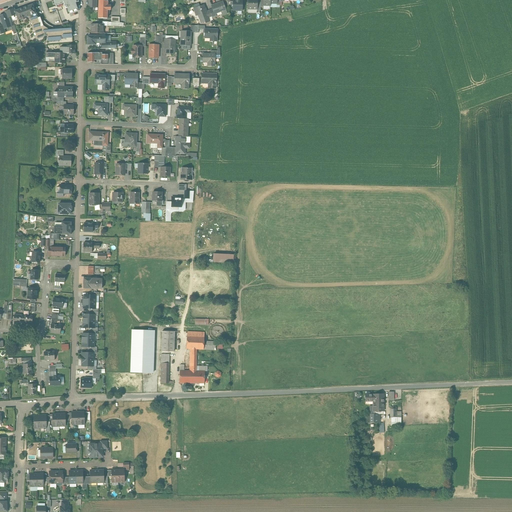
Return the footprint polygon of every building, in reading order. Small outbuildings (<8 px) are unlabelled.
[(76,0),(54,0),(56,5),(64,2),(66,8),(67,8),(69,14),(78,11),(75,3),(78,2),(76,0)] [(98,0),(98,18),(106,18),(107,10),(110,10),(110,6),(107,5),(107,0),(98,0)] [(257,0),(247,0),(248,9),(257,9),(257,2),(257,0)] [(242,1),(233,1),(233,2),(233,8),(233,11),(242,11),(242,1)] [(223,2),(211,6),(212,9),(214,14),(215,14),(220,12),(226,10),(223,2)] [(15,11),(14,11),(18,20),(26,17),(36,14),(36,13),(33,5),(15,11)] [(194,9),(193,9),(196,15),(198,15),(201,23),(205,21),(205,23),(210,21),(209,21),(213,20),(212,17),(208,19),(207,16),(208,16),(206,11),(204,5),(200,6),(194,9)] [(14,9),(5,12),(6,14),(8,18),(11,17),(13,22),(18,20),(14,11),(15,11),(14,9)] [(66,31),(52,32),(52,30),(53,30),(53,27),(50,26),(49,25),(48,25),(47,24),(46,23),(44,22),(44,21),(41,22),(41,23),(40,24),(36,13),(36,14),(26,17),(28,17),(30,24),(31,23),(32,26),(31,26),(33,30),(34,30),(36,36),(35,36),(36,40),(47,36),(47,40),(62,39),(62,37),(72,37),(71,29),(66,29),(66,31)] [(6,14),(0,15),(0,19),(2,25),(5,33),(12,30),(12,29),(11,27),(8,18),(6,14)] [(103,24),(91,24),(91,33),(100,34),(103,34),(103,24)] [(217,29),(204,29),(204,38),(212,38),(212,41),(217,42),(217,29)] [(191,32),(181,31),(181,45),(190,46),(191,33),(191,32)] [(105,36),(100,36),(95,36),(87,36),(88,45),(96,45),(96,43),(102,43),(105,43),(105,42),(105,37),(105,36)] [(165,39),(165,43),(164,53),(174,54),(175,40),(165,39)] [(158,45),(149,45),(148,58),(158,58),(158,45)] [(140,46),(133,46),(133,49),(132,49),(131,54),(133,54),(133,57),(141,57),(141,53),(141,51),(141,50),(141,47),(141,46),(140,46)] [(210,54),(203,54),(203,62),(208,62),(208,66),(214,66),(214,58),(219,58),(219,56),(220,56),(219,55),(219,54),(220,54),(220,51),(218,51),(218,54),(214,54),(210,54)] [(60,53),(46,53),(49,53),(49,58),(55,58),(55,63),(65,63),(65,53),(60,53)] [(102,54),(88,54),(88,62),(95,63),(95,60),(101,60),(102,60),(102,55),(102,54)] [(113,55),(102,55),(102,60),(101,60),(101,65),(113,65),(113,55)] [(72,70),(61,69),(61,75),(63,75),(62,78),(72,79),(72,70)] [(138,74),(125,74),(125,78),(124,78),(124,79),(125,79),(124,84),(132,84),(132,87),(131,87),(131,88),(137,88),(137,83),(138,74)] [(165,74),(150,74),(150,77),(150,83),(153,83),(153,84),(154,87),(157,87),(158,87),(158,88),(164,88),(164,83),(165,74)] [(189,74),(175,74),(175,77),(175,83),(182,83),(182,88),(189,88),(189,74)] [(215,74),(203,74),(202,83),(210,83),(210,87),(215,88),(215,74)] [(109,76),(96,75),(95,84),(103,85),(103,90),(109,90),(109,81),(109,76)] [(58,87),(58,83),(52,83),(52,94),(46,94),(46,99),(53,99),(53,97),(58,97),(58,87)] [(66,87),(58,87),(58,97),(63,98),(72,98),(72,87),(66,87)] [(107,104),(94,104),(94,108),(98,109),(98,115),(107,115),(107,104)] [(166,105),(155,104),(155,109),(158,109),(157,116),(165,116),(166,105)] [(66,105),(64,105),(64,114),(73,114),(73,105),(66,105)] [(136,105),(123,105),(123,110),(124,110),(124,116),(127,116),(136,117),(136,105)] [(191,108),(178,107),(177,118),(179,119),(186,119),(187,112),(191,113),(191,108)] [(186,119),(179,119),(179,134),(188,134),(188,119),(186,119)] [(72,124),(64,124),(64,128),(59,128),(59,132),(60,132),(64,132),(64,133),(65,133),(71,133),(72,124)] [(108,132),(96,132),(94,132),(94,139),(94,145),(102,146),(103,146),(107,146),(107,144),(108,132)] [(137,134),(125,133),(125,140),(122,139),(121,147),(131,147),(136,147),(136,143),(137,134)] [(165,148),(162,148),(163,135),(151,134),(151,136),(147,136),(147,141),(151,141),(151,143),(157,144),(157,148),(162,148),(162,153),(165,153),(165,148)] [(179,137),(176,136),(176,148),(176,154),(184,154),(185,153),(185,151),(184,151),(183,150),(183,148),(189,148),(190,144),(185,143),(185,137),(179,137)] [(161,156),(154,155),(154,156),(158,157),(158,167),(161,167),(163,167),(164,156),(161,156)] [(63,156),(59,156),(59,157),(59,164),(71,164),(71,156),(63,156)] [(154,161),(150,161),(150,167),(154,167),(158,167),(158,157),(154,156),(154,161)] [(103,164),(95,163),(95,174),(103,175),(103,169),(103,164)] [(121,164),(119,166),(116,166),(116,175),(125,175),(125,169),(125,164),(124,164),(121,164)] [(148,164),(138,164),(140,164),(140,168),(138,168),(138,173),(147,174),(148,171),(148,167),(148,164)] [(163,167),(161,167),(161,170),(160,170),(160,173),(160,177),(170,177),(170,167),(163,167)] [(192,168),(182,168),(182,175),(181,175),(181,179),(181,180),(192,180),(192,176),(191,176),(191,169),(192,168)] [(178,183),(178,191),(184,191),(187,191),(187,188),(185,188),(185,183),(178,183)] [(72,185),(60,185),(59,192),(57,192),(57,197),(63,197),(63,194),(71,194),(72,185)] [(139,193),(130,192),(130,199),(129,204),(139,204),(139,199),(139,193)] [(162,192),(153,192),(152,201),(157,201),(157,206),(161,206),(162,192)] [(99,193),(89,193),(89,204),(99,205),(99,204),(99,200),(98,200),(99,193)] [(122,193),(113,193),(113,202),(117,202),(117,203),(122,204),(122,193)] [(177,197),(172,197),(172,202),(171,202),(171,206),(181,207),(182,198),(177,198),(177,197)] [(72,220),(63,220),(63,225),(62,232),(72,232),(72,220)] [(98,224),(85,223),(85,232),(93,232),(93,228),(98,228),(98,224)] [(92,243),(83,243),(83,252),(92,252),(92,248),(99,248),(99,244),(92,244),(92,243)] [(65,248),(49,247),(48,255),(65,256),(65,248)] [(41,252),(33,252),(32,261),(40,262),(41,252)] [(234,255),(213,254),(213,262),(234,263),(234,255)] [(64,275),(54,274),(54,282),(59,282),(59,281),(63,281),(64,275)] [(102,281),(92,281),(92,279),(84,278),(84,288),(101,289),(102,281)] [(37,289),(29,289),(28,299),(30,299),(36,299),(37,289)] [(63,299),(53,298),(53,306),(57,307),(62,308),(63,299)] [(58,316),(52,315),(51,323),(60,323),(60,319),(58,319),(58,316)] [(61,325),(51,324),(50,332),(55,333),(54,333),(60,334),(61,325)] [(131,372),(153,373),(154,331),(132,330),(131,372)] [(204,333),(187,332),(186,349),(190,349),(197,349),(204,349),(204,341),(204,333)] [(176,333),(164,333),(163,353),(176,353),(176,333)] [(216,341),(204,341),(204,349),(216,350),(216,341)] [(54,351),(44,352),(45,360),(49,360),(55,360),(54,351)] [(171,356),(163,356),(163,385),(170,385),(171,356)] [(31,364),(23,364),(24,368),(23,368),(23,374),(25,374),(25,376),(30,376),(30,374),(32,374),(31,364)] [(207,366),(196,366),(196,371),(189,371),(184,371),(180,371),(179,383),(204,383),(204,371),(207,371),(207,366)] [(56,377),(50,377),(50,385),(54,385),(60,385),(59,377),(56,377)] [(92,378),(86,378),(86,379),(81,379),(80,387),(92,388),(92,378)] [(36,384),(28,384),(28,389),(28,394),(37,394),(36,384)] [(383,394),(373,394),(373,395),(372,395),(372,394),(365,394),(365,401),(367,401),(368,401),(372,401),(373,401),(373,406),(370,406),(370,414),(374,414),(374,411),(383,411),(383,394)] [(65,414),(56,414),(56,415),(59,415),(59,426),(65,426),(65,420),(65,414)] [(402,425),(402,417),(392,417),(392,425),(402,425)] [(76,444),(66,445),(66,453),(77,452),(76,448),(76,444)] [(100,444),(89,444),(89,450),(88,451),(89,454),(90,455),(90,457),(103,457),(102,449),(102,444),(100,444)] [(52,448),(40,448),(41,458),(53,458),(53,451),(52,448)] [(8,473),(2,473),(2,471),(2,468),(0,468),(0,482),(4,483),(5,481),(8,481),(8,473)]
